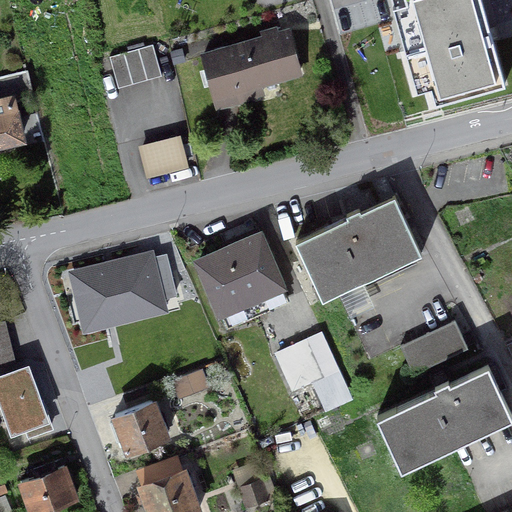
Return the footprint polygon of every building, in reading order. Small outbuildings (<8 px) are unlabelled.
[(434,102),(505,82),(481,0),(392,0),(417,88),(429,85),(434,102)] [(297,28),(208,56),(225,109),(314,80),(297,28)] [(157,49),(113,61),(122,92),(166,80),(157,49)] [(28,94),(0,101),(0,154),(41,144),(28,94)] [(185,139),(146,149),(152,179),(193,169),(185,139)] [(348,212),(296,237),(323,294),(421,249),(394,192),(361,207),(359,203),(347,209),(348,212)] [(262,225),(193,255),(218,313),(287,283),(262,225)] [(153,246),(68,268),(83,328),(168,307),(153,246)] [(458,318),(402,342),(415,370),(471,346),(458,318)] [(326,333),(278,355),(297,396),(316,388),(329,416),(358,403),(326,333)] [(29,359),(0,369),(0,401),(11,431),(50,416),(29,359)] [(511,417),(487,367),(380,418),(404,469),(511,417)] [(119,368),(95,377),(100,391),(124,382),(119,368)] [(153,399),(108,416),(122,454),(167,437),(153,399)] [(210,511),(192,457),(141,473),(154,511),(210,511)] [(66,461),(17,478),(28,511),(78,495),(66,461)] [(4,478),(0,479),(0,502),(13,496),(4,478)] [(262,479),(239,486),(246,505),(268,497),(262,479)]
